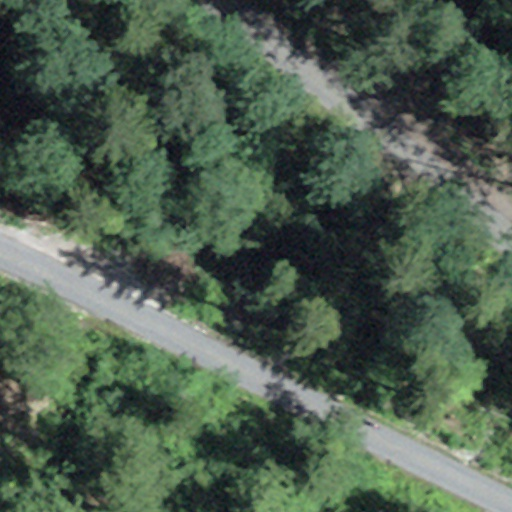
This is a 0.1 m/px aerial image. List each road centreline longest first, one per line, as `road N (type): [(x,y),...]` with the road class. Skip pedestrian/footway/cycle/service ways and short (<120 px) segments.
road 1 (unclassified): [(0,250),(511,502)]
road 2 (unclassified): [(511,237),(221,0)]
